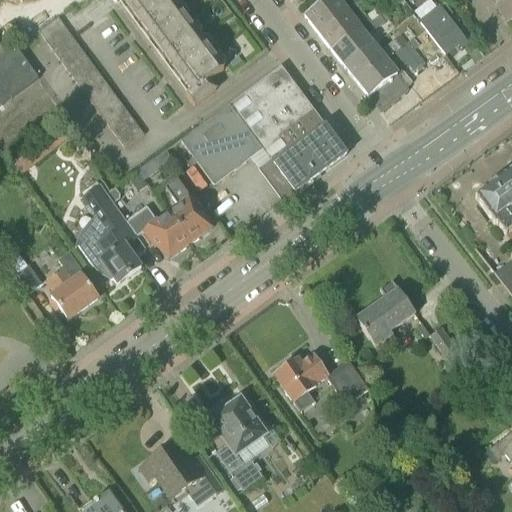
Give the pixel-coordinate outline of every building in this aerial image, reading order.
[(132,17),(154,0),(121,0),(120,1),(132,17)] [(144,32),(175,9),(168,0),(154,0),(132,17),(144,32)] [(318,36),(357,7),(363,3),(360,0),(328,0),(304,19),(318,36)] [(511,0),(506,0),(497,5),(497,6),(507,25),(511,22),(511,0)] [(436,12),(429,4),(414,16),(446,56),(464,41),(439,10),(436,12)] [(371,24),(370,24),(357,7),(318,36),(331,54),(371,24)] [(156,48),(187,25),(175,9),(144,32),(156,48)] [(345,71),(376,48),(375,47),(374,47),(367,38),(385,24),(380,17),(370,24),(371,24),(331,54),(345,71)] [(46,44),(65,30),(58,20),(39,35),(46,44)] [(168,64),(199,41),(187,25),(156,48),(168,64)] [(53,54),(72,40),(65,30),(46,44),(53,54)] [(60,63),(80,49),(72,40),(53,54),(60,63)] [(179,80),(211,58),(199,41),(168,64),(179,80)] [(413,41),(408,45),(410,47),(413,51),(418,47),(413,41)] [(357,85),(401,51),(393,42),(380,53),(376,48),(345,71),(357,85)] [(401,51),(357,85),(380,114),(409,92),(407,89),(412,85),(401,71),(408,65),(414,74),(424,66),(413,51),(408,45),(401,51)] [(67,73),(87,59),(80,49),(60,63),(67,73)] [(0,110),(39,82),(16,52),(0,63),(0,110)] [(192,97),(210,84),(223,74),(211,58),(179,80),(191,95),(192,97)] [(75,83),(94,69),(87,59),(67,73),(75,83)] [(82,92),(101,78),(94,69),(75,83),(82,92)] [(346,157),(281,69),(170,152),(175,158),(186,150),(214,188),(262,152),(271,163),(258,173),(276,197),(289,187),(295,195),(346,157)] [(89,102),(108,88),(101,78),(82,92),(89,102)] [(192,97),(191,95),(187,99),(194,109),(216,92),(210,84),(192,97)] [(96,112),(115,98),(108,88),(89,102),(96,112)] [(103,121),(122,107),(115,98),(96,112),(103,121)] [(110,131),(129,117),(122,107),(103,121),(110,131)] [(117,141),(136,126),(129,117),(110,131),(117,141)] [(136,126),(117,141),(124,150),(143,136),(136,126)] [(156,158),(163,168),(171,162),(164,153),(156,158)] [(505,237),(511,231),(511,172),(475,199),(494,226),(496,225),(505,237)] [(168,219),(189,248),(211,232),(202,218),(203,217),(179,182),(167,191),(181,211),(168,219)] [(105,198),(107,197),(100,188),(83,200),(104,230),(77,249),(92,270),(96,274),(100,278),(105,281),(110,283),(112,282),(116,288),(140,271),(123,247),(134,239),(125,226),(112,207),(105,198)] [(105,198),(112,207),(119,201),(120,197),(115,191),(107,197),(105,198)] [(189,248),(168,219),(159,226),(147,210),(125,226),(134,239),(136,238),(137,239),(145,233),(146,234),(148,233),(159,249),(159,248),(169,262),(189,248)] [(68,324),(98,301),(81,279),(85,277),(70,256),(59,264),(64,272),(45,286),(54,299),(52,301),(68,324)] [(511,299),(511,263),(494,277),(511,299)] [(30,296),(42,287),(29,268),(17,277),(30,296)] [(375,349),(392,337),(390,334),(415,317),(392,283),(380,292),(386,301),(355,322),(375,349)] [(450,368),(461,359),(441,330),(430,339),(450,368)] [(315,386),(325,379),(327,378),(313,359),(301,367),(298,362),(275,378),(294,405),(307,395),(316,388),(315,386)] [(329,382),(328,383),(346,408),(369,392),(351,366),(329,382)] [(246,410),(240,403),(211,423),(235,458),(265,438),(260,431),(264,428),(250,407),(246,410)] [(511,465),(511,435),(511,434),(489,453),(497,464),(505,457),(511,465)] [(173,449),(140,472),(148,483),(153,480),(171,505),(183,497),(191,508),(219,488),(199,461),(187,470),(185,467),(187,466),(181,459),(180,460),(173,449)] [(243,494),(255,485),(242,467),(230,476),(243,494)] [(365,511),(371,511),(393,497),(382,481),(366,493),(366,494),(357,500),(365,511)] [(118,511),(108,498),(88,511),(118,511)] [(420,511),(419,503),(406,505),(407,511),(420,511)]
